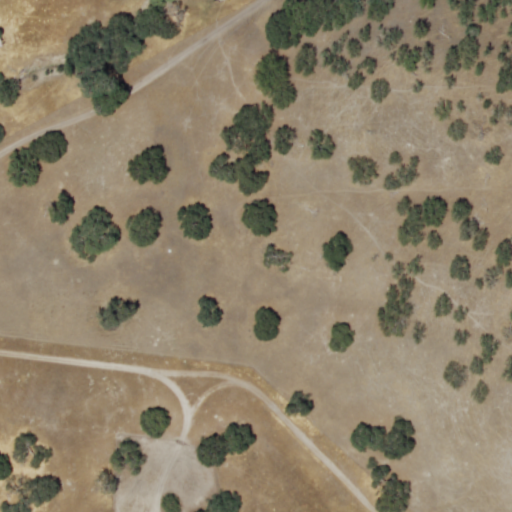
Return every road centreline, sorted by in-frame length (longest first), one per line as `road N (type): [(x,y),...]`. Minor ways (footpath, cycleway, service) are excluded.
road 1 (track): [(393,511),(236,375),(0,348)]
road 2 (residential): [(261,0),(147,75),(0,154)]
